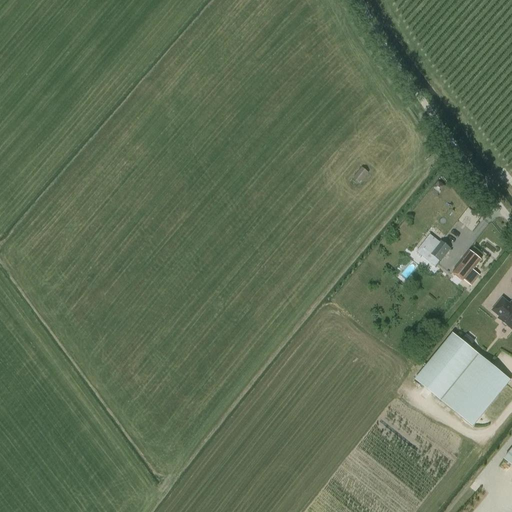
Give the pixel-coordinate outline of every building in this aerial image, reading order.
[(360,184),(368,173),(362,168),(353,179),(360,184)] [(443,187),(437,183),(434,188),(439,192),(443,187)] [(440,241),(440,242),(430,235),(417,251),(428,260),(436,266),(439,262),(441,263),(451,250),(440,241)] [(473,270),(480,261),(469,252),(453,272),(471,286),(480,276),(473,270)] [(511,304),(511,306),(502,299),(492,311),(501,318),(499,320),(511,330),(511,329),(511,304)] [(473,428),(511,381),(469,347),(474,342),(466,335),(462,341),(453,334),(415,380),(442,402),(473,428)]
